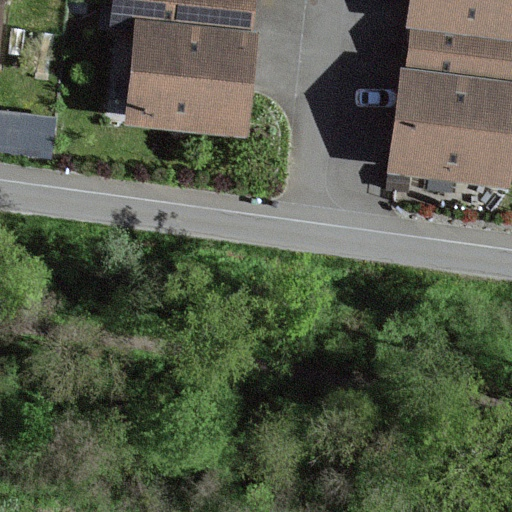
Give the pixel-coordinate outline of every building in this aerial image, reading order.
[(114,0),(111,34),(138,37),(139,20),(253,32),(256,0),(114,0)] [(511,0),(416,0),(413,26),(511,38),(511,0)] [(129,120),(243,132),(253,32),(139,20),(138,37),(129,120)] [(511,38),(413,26),(407,73),(511,85),(511,38)] [(396,166),(505,180),(511,123),(511,85),(407,73),(396,166)]
